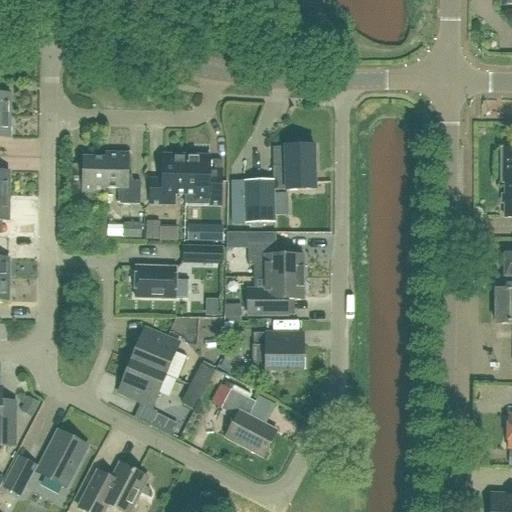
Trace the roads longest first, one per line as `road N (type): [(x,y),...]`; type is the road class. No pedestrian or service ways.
road 1 (tertiary): [(442,511),(449,83)]
road 2 (residential): [(339,388),(273,504),(85,405)]
road 3 (residential): [(339,388),(344,83)]
road 4 (residential): [(85,405),(109,338),(105,264),(49,263)]
road 5 (residential): [(50,119),(186,121),(203,112),(219,72)]
road 6 (tertiary): [(219,72),(52,38)]
road 7 (residential): [(49,263),(50,119)]
road 8 (tertiary): [(344,83),(219,72)]
